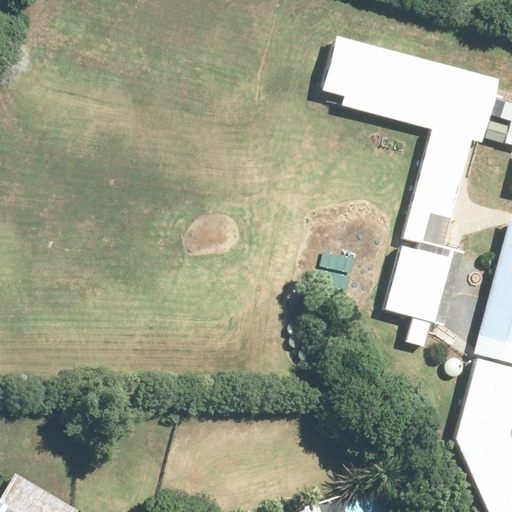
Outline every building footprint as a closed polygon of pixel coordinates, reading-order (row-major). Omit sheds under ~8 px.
[(414,153),(387,254),(425,265),(453,164),(414,153)] [(511,243),(497,239),(455,364),(505,380),(511,357),(511,243)] [(377,271),(361,327),(413,342),(429,286),(377,271)] [(436,452),(464,511),(511,511),(511,494),(486,442),(498,389),(453,378),(436,452)] [(38,511),(1,488),(0,490),(0,511),(38,511)]
